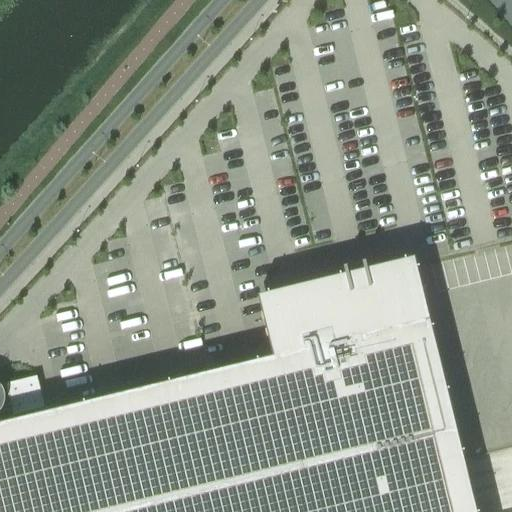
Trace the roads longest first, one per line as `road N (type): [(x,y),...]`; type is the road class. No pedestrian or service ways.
road 1 (unclassified): [(0,285),(259,0)]
road 2 (unclassified): [(222,0),(0,252)]
